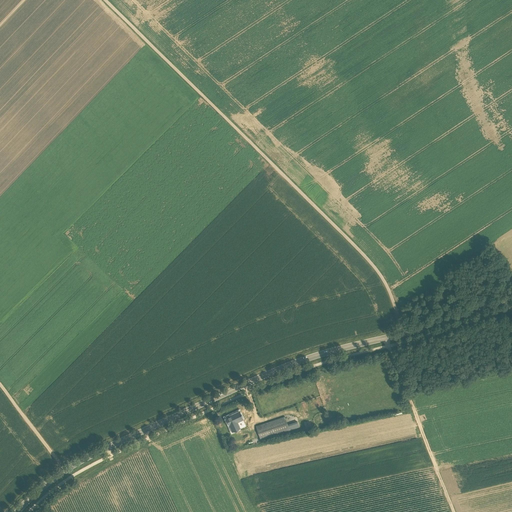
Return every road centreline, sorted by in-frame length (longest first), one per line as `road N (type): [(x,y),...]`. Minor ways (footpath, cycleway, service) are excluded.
road 1 (secondary): [(16,511),(65,470),(269,372),(511,297)]
road 2 (track): [(405,341),(376,270),(103,0)]
